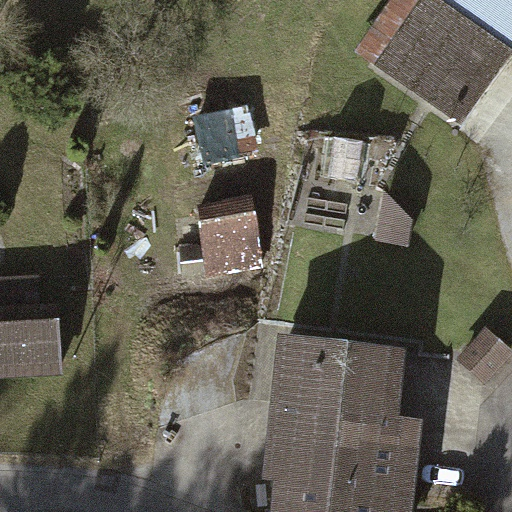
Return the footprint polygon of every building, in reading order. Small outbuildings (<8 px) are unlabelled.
[(511,0),(393,0),(356,51),(460,127),(511,57),(511,0)] [(251,101),(196,117),(210,164),(265,148),(251,101)] [(190,180),(205,274),(260,265),(245,171),(190,180)] [(415,236),(416,201),(373,200),(372,235),(415,236)] [(0,381),(61,376),(55,308),(44,309),(41,276),(0,279),(0,381)] [(511,352),(488,330),(459,360),(487,386),(511,359),(511,352)] [(262,399),(249,511),(403,511),(413,425),(390,422),(397,354),(256,338),(250,398),(262,399)]
